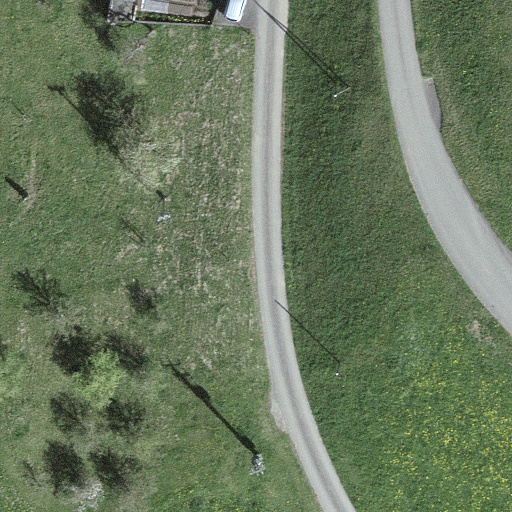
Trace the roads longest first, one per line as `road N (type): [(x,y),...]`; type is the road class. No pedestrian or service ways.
road 1 (unclassified): [(338,511),(294,408),(270,279),(263,186),(272,0)]
road 2 (unclassified): [(511,304),(462,234),(434,176),(405,82),(393,0)]
